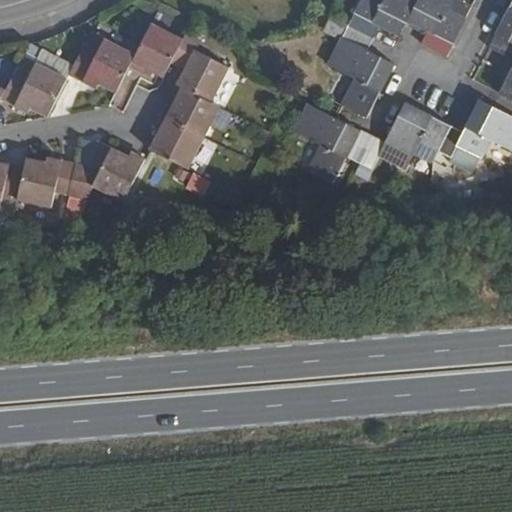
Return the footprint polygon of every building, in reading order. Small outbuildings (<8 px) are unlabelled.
[(464,16),(448,7),(451,0),(356,0),(323,65),(348,77),(335,104),(363,118),(391,64),(366,51),(378,27),(398,36),(405,23),(422,32),(416,43),(442,57),(464,16)] [(511,3),(489,50),(511,61),(511,65),(497,95),(511,102),(511,3)] [(174,60),(184,40),(150,23),(136,50),(129,64),(142,71),(144,67),(165,78),(174,60)] [(129,64),(136,50),(92,28),(70,72),(99,87),(102,82),(116,89),(129,64)] [(214,100),(231,65),(198,47),(202,38),(188,31),(184,40),(174,60),(187,66),(179,82),(185,85),(214,100)] [(48,114),(69,74),(23,52),(6,86),(1,96),(28,110),(31,105),(48,114)] [(206,136),(223,104),(214,100),(185,85),(176,104),(170,101),(163,114),(206,136)] [(402,175),(416,146),(445,161),(452,149),(479,163),(490,143),(511,155),(511,118),(477,100),(459,135),(401,105),(382,142),(302,103),(287,130),(314,144),(299,174),(327,188),(341,161),(366,173),(373,160),(402,175)] [(190,167),(206,136),(163,114),(157,127),(162,130),(152,149),(190,167)] [(127,202),(148,157),(135,151),(132,155),(99,140),(87,165),(77,163),(69,195),(86,198),(93,185),(127,202)] [(69,195),(77,163),(46,156),(45,162),(26,157),(24,166),(17,198),(50,205),(53,192),(69,195)] [(17,198),(24,166),(0,160),(0,202),(2,195),(17,198)]
